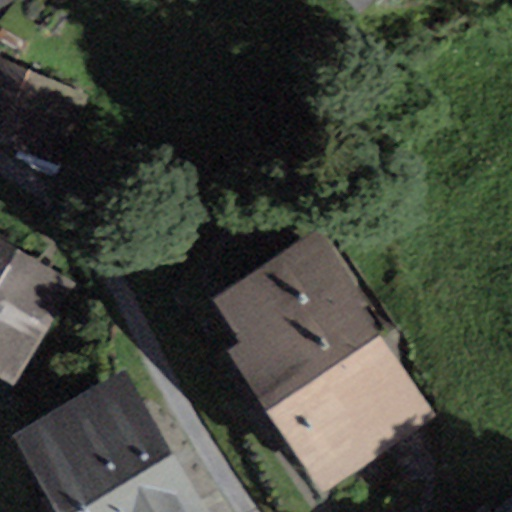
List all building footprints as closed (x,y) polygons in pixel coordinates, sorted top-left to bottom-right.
[(0,90),(10,68),(0,63),(0,90)] [(10,68),(0,90),(0,124),(54,148),(77,97),(10,68)] [(285,393),(329,460),(412,408),(365,340),(371,336),(342,295),(348,291),(318,248),(241,302),(269,344),(263,348),(291,390),(285,393)] [(0,352),(8,358),(49,287),(0,256),(0,352)] [(173,511),(185,505),(120,393),(42,438),(55,460),(39,469),(54,493),(47,497),(55,511),(173,511)]
